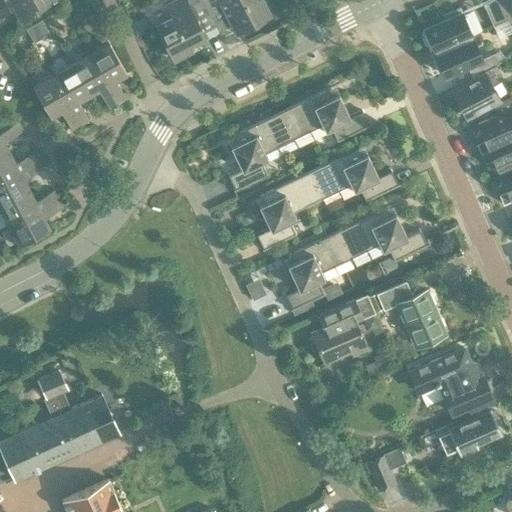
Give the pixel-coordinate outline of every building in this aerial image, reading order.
[(9,0),(0,5),(0,17),(13,10),(19,20),(50,3),(52,5),(61,0),(9,0)] [(200,28),(213,21),(201,0),(178,0),(166,6),(172,17),(155,25),(171,56),(205,38),(200,28)] [(213,21),(218,31),(229,25),(232,31),(234,29),(236,32),(267,16),(258,0),(201,0),(213,21)] [(486,0),(482,2),(492,26),(506,20),(497,0),(486,0)] [(511,0),(497,0),(506,20),(511,32),(511,31),(511,0)] [(471,35),(459,8),(443,15),(445,18),(424,27),(434,51),(471,35)] [(504,57),(499,51),(481,58),(471,35),(434,51),(445,75),(467,65),(474,77),(495,66),(504,57)] [(89,53),(117,103),(126,98),(116,79),(126,74),(109,43),(89,53)] [(109,108),(117,103),(89,53),(71,64),(88,95),(98,89),(109,108)] [(78,101),(88,95),(71,64),(52,75),(79,124),(88,119),(78,101)] [(452,92),(466,118),(484,108),(486,110),(492,106),(496,115),(511,107),(511,96),(511,95),(500,101),(490,85),(497,81),(495,77),(500,74),(495,66),(474,77),(475,79),(452,92)] [(70,129),(79,124),(52,75),(32,86),(50,117),(60,111),(70,129)] [(293,138),(302,134),(321,124),(324,130),(330,127),(336,140),(370,124),(370,123),(368,123),(362,110),(349,116),(338,93),(333,95),(329,87),(280,111),(293,138)] [(481,152),(511,138),(511,107),(477,123),(480,131),(478,134),(474,137),(481,152)] [(264,152),(293,138),(280,111),(230,135),(234,143),(230,145),(241,168),(228,175),(234,188),(233,189),(233,190),(267,174),(261,161),(267,158),(264,152)] [(4,141),(23,131),(18,121),(0,130),(0,156),(10,151),(4,141)] [(511,169),(511,138),(481,152),(487,168),(493,166),(496,167),(499,175),(511,169)] [(321,198),(330,193),(350,184),(353,190),(359,187),(365,200),(399,183),(398,182),(397,183),(390,170),(377,176),(366,152),(362,154),(358,147),(308,171),(321,198)] [(0,180),(38,160),(33,151),(15,161),(10,151),(0,156),(0,180)] [(24,179),(43,169),(38,160),(0,180),(0,204),(30,189),(24,179)] [(510,199),(510,200),(511,199),(511,169),(499,175),(502,182),(501,185),(496,187),(503,202),(510,199)] [(292,211),(321,198),(308,171),(259,195),(262,202),(258,204),(269,228),(256,234),(263,247),(261,248),(262,249),(295,233),(289,220),(295,217),(292,211)] [(35,199),(30,189),(0,204),(0,211),(8,225),(58,198),(54,190),(35,199)] [(63,207),(58,198),(8,225),(18,245),(50,228),(44,217),(63,207)] [(350,257),(359,253),(378,243),(381,249),(387,246),(393,259),(427,243),(427,242),(425,242),(419,229),(406,235),(394,212),(390,214),(386,206),(337,230),(350,257)] [(321,271),(350,257),(337,230),(287,254),(291,262),(286,264),(298,287),(285,294),(291,307),(290,308),(290,309),(324,292),(318,280),(324,277),(321,271)] [(374,312),(375,312),(396,303),(414,346),(445,333),(426,289),(412,295),(405,280),(367,296),(374,312)] [(374,312),(367,296),(366,294),(330,309),(334,318),(324,323),(324,324),(309,331),(324,364),(350,353),(352,357),(369,350),(356,320),(374,312)] [(484,376),(479,379),(464,344),(407,369),(418,393),(437,385),(450,416),(467,409),(469,413),(495,401),(484,376)] [(389,352),(375,358),(379,369),(394,363),(389,352)] [(70,408),(62,390),(67,388),(59,370),(38,379),(46,396),(43,397),(51,416),(0,439),(0,446),(15,479),(119,432),(101,394),(70,408)] [(491,410),(448,429),(457,448),(459,453),(463,455),(475,449),(477,446),(476,444),(501,434),(495,420),(492,413),(491,410)] [(384,455),(367,462),(379,490),(396,483),(391,472),(406,466),(399,449),(384,455)] [(122,511),(108,479),(85,489),(94,511),(122,511)] [(67,511),(94,511),(85,489),(62,500),(67,511)]
